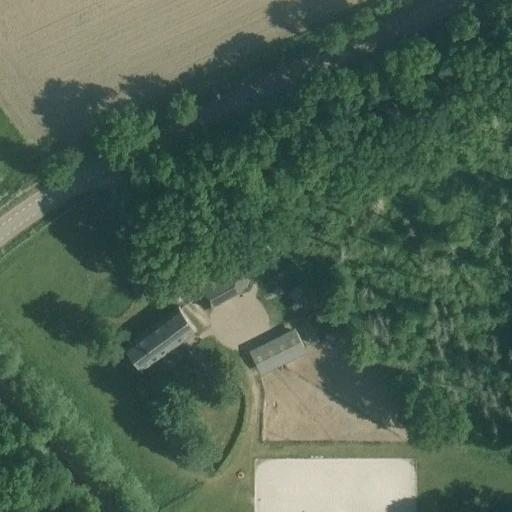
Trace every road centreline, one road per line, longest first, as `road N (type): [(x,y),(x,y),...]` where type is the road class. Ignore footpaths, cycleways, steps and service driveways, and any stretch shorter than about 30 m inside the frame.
road 1 (unclassified): [(0,234),(88,176),(467,0)]
road 2 (unclassified): [(104,511),(0,385)]
